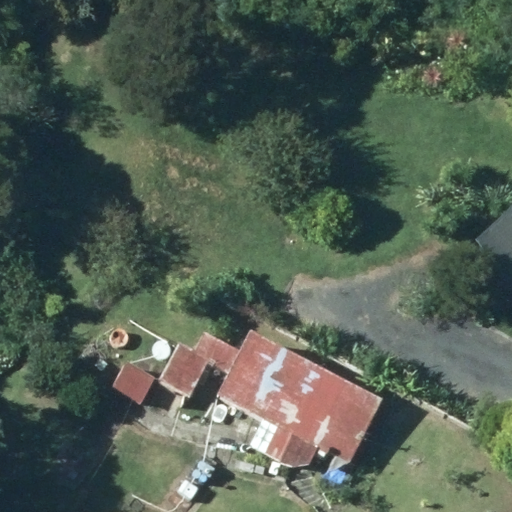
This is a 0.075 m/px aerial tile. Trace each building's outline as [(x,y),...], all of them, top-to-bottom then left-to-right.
[(95,95),(141,96),(142,65),(96,64),(95,95)] [(249,125),(311,120),(308,82),(245,86),(249,125)] [(511,207),(473,239),(511,285),(511,207)] [(376,283),(450,271),(444,241),(371,255),(376,283)] [(383,401),(250,332),(240,351),(206,333),(196,353),(179,344),(160,380),(190,396),(207,364),(227,374),(217,395),(262,418),(247,447),(282,466),(309,464),(317,447),(350,464),(383,401)] [(112,388),(141,405),(156,379),(126,362),(112,388)]
